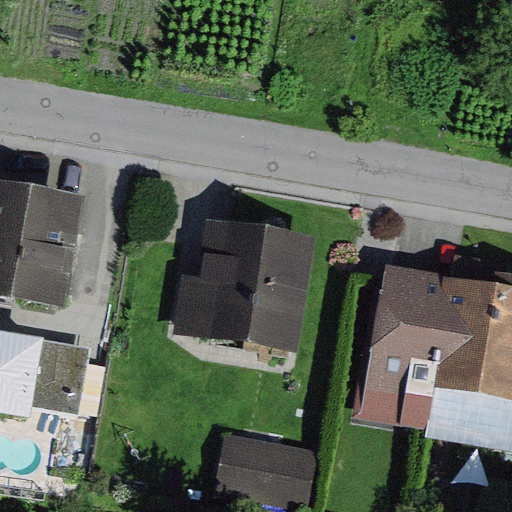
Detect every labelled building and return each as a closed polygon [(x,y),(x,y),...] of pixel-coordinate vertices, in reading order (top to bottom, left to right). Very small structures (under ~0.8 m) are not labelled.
[(0,294),(74,307),(93,194),(0,178),(0,294)] [(191,275),(182,332),(307,351),(325,237),(218,220),(210,278),(191,275)] [(511,258),(465,251),(461,276),(395,265),(376,385),(441,395),(434,437),(511,449),(511,258)] [(0,414),(37,421),(40,409),(85,417),(98,347),(0,329),(0,414)] [(317,511),(329,450),(236,433),(224,496),(314,511),(317,511)]
